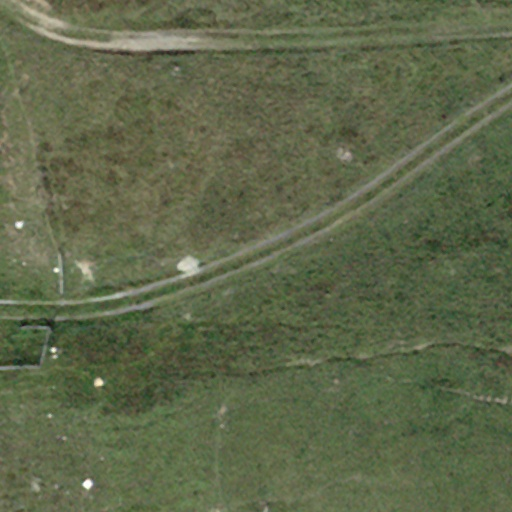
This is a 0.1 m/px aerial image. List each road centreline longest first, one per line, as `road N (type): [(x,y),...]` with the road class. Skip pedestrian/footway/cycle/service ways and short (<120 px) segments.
road 1 (track): [(0,311),(104,310),(195,283),(368,197),(511,96)]
road 2 (track): [(14,0),(88,38),(511,29)]
